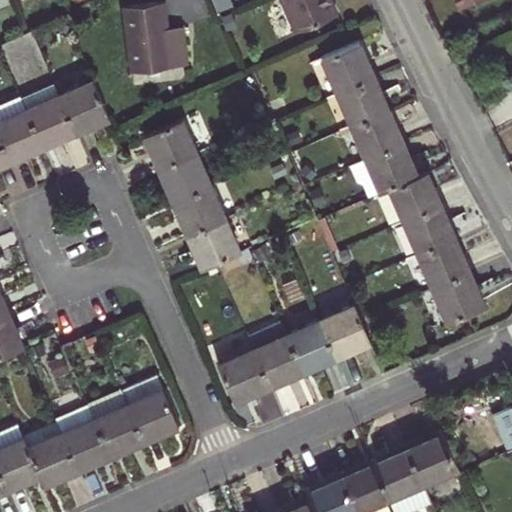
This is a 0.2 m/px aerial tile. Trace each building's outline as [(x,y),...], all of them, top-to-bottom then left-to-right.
[(282,0),(297,32),(338,14),(331,0),(282,0)] [(460,0),(465,9),(483,0),(460,0)] [(164,1),(125,6),(133,71),(189,64),(185,33),(169,34),(167,28),(164,1)] [(185,33),(184,25),(167,28),(169,34),(185,33)] [(360,40),(322,57),(338,92),(376,75),(360,40)] [(390,107),(376,75),(338,92),(352,124),(390,107)] [(110,117),(94,79),(60,94),(76,132),(110,117)] [(55,83),(22,97),(27,108),(60,94),(55,83)] [(43,146),(76,132),(60,94),(27,108),(43,146)] [(22,97),(21,95),(0,104),(0,135),(11,160),(43,146),(27,108),(22,97)] [(367,157),(405,140),(390,107),(352,124),(367,157)] [(159,167),(197,151),(183,118),(145,134),(159,167)] [(511,122),(495,132),(511,164),(511,122)] [(0,135),(0,164),(11,160),(0,135)] [(367,157),(381,190),(390,186),(419,173),(405,140),(367,157)] [(174,200),(212,184),(197,151),(159,167),(174,200)] [(419,173),(390,186),(405,219),(443,203),(428,169),(419,173)] [(174,200),(188,233),(226,216),(212,184),(174,200)] [(443,203),(405,219),(419,252),(457,235),(443,203)] [(203,267),(241,250),(226,216),(188,233),(203,267)] [(419,252),(433,284),(471,267),(457,235),(419,252)] [(433,284),(449,321),(487,304),(471,267),(433,284)] [(0,290),(0,316),(10,312),(0,290)] [(356,302),(320,317),(337,355),(373,340),(356,302)] [(288,332),(304,370),(337,355),(320,317),(316,307),(283,321),(288,332)] [(0,356),(24,346),(10,312),(0,316),(0,356)] [(288,332),(254,347),(271,385),(304,370),(288,332)] [(254,347),(220,362),(236,400),(271,385),(254,347)] [(121,389),(144,441),(180,425),(158,373),(121,389)] [(121,389),(88,404),(111,455),(144,441),(121,389)] [(111,455),(88,404),(56,418),(58,422),(62,431),(78,470),(111,455)] [(62,431),(58,422),(25,436),(29,446),(41,475),(45,484),(78,470),(62,431)] [(0,469),(8,489),(41,475),(29,446),(25,436),(19,423),(0,430),(0,469)] [(459,468),(443,430),(407,445),(424,484),(459,468)] [(424,484),(407,445),(374,460),(391,498),(396,511),(403,511),(431,500),(424,484)] [(358,511),(391,498),(374,460),(341,474),(357,511),(358,511)] [(0,492),(8,489),(0,469),(0,492)] [(357,511),(341,474),(308,489),(312,498),(318,511),(357,511)] [(318,511),(312,498),(279,511),(318,511)]
